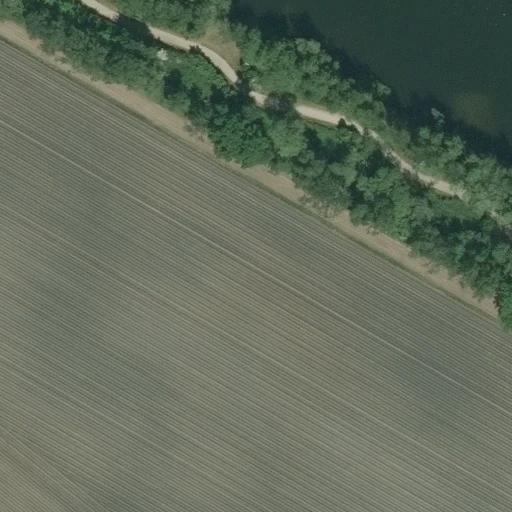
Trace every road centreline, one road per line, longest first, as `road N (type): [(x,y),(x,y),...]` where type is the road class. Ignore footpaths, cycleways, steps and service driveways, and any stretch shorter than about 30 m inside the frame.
road 1 (track): [(0,25),(511,319)]
road 2 (unknown): [(66,0),(511,252)]
